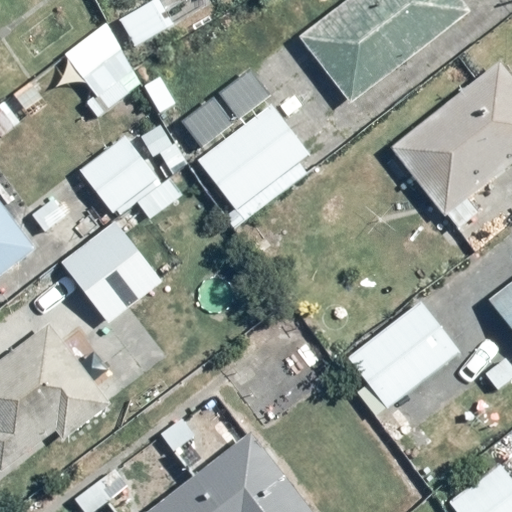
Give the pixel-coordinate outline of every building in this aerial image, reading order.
[(135,50),(178,28),(169,11),(189,0),(146,0),(117,16),(135,50)] [(473,17),(460,0),(348,0),(351,3),(304,38),(353,105),(473,17)] [(104,30),(68,58),(95,95),(86,102),(98,118),(144,83),(104,30)] [(511,168),(511,77),(500,63),(394,148),(460,232),(483,214),(472,200),(511,168)] [(270,101),(196,156),(235,208),(224,216),(236,231),(320,168),(270,101)] [(152,219),(185,195),(175,181),(193,168),(156,115),(82,168),(114,212),(136,197),(152,219)] [(61,253),(97,225),(84,209),(72,218),(55,196),(32,215),(61,253)] [(0,281),(39,250),(31,240),(40,233),(20,207),(11,214),(0,200),(0,281)] [(167,281),(117,219),(63,263),(112,325),(167,281)] [(511,285),(492,300),(511,326),(511,285)] [(461,352),(421,302),(350,359),(389,408),(461,352)] [(49,330),(0,367),(0,474),(1,476),(58,433),(67,445),(111,411),(49,330)] [(214,460),(182,415),(157,432),(191,479),(149,511),(142,511),(124,489),(129,485),(113,465),(74,496),(86,511),(95,511),(107,503),(114,511),(312,511),(250,433),(214,460)] [(511,432),(495,446),(511,466),(511,432)] [(511,511),(511,479),(496,458),(446,496),(457,511),(511,511)]
